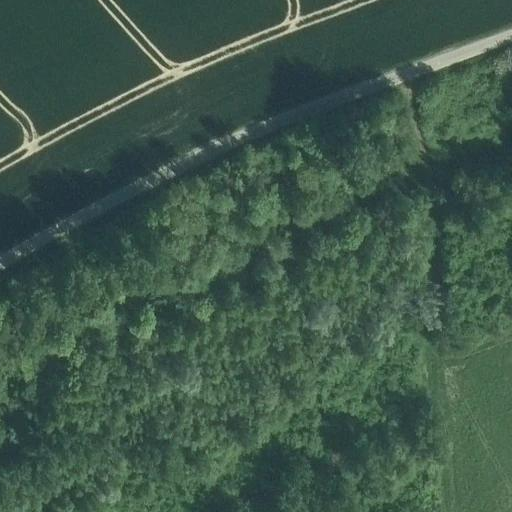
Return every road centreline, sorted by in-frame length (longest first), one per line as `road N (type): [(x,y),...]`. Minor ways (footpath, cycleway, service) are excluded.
road 1 (unclassified): [(511,29),(293,115),(0,267)]
road 2 (track): [(399,73),(437,177),(440,220),(426,330),(440,354)]
